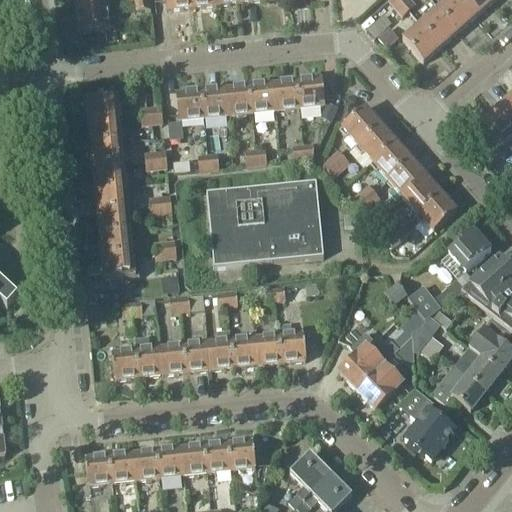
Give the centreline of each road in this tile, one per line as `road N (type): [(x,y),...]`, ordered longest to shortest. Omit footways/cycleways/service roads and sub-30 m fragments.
road 1 (residential): [(36,426),(291,403),(321,411),(415,511)]
road 2 (residential): [(424,121),(365,60),(335,43),(44,72)]
road 3 (residential): [(36,426),(65,358),(56,247)]
road 4 (residential): [(56,247),(39,96),(44,72)]
road 5 (residential): [(511,228),(424,121)]
